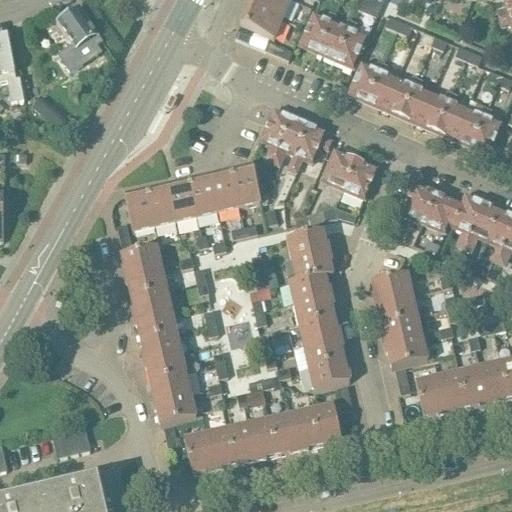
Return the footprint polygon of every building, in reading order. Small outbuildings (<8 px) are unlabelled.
[(252,0),(249,9),(283,24),(291,4),(281,0),(252,0)] [(358,14),(376,22),(385,1),(381,0),(363,0),(362,3),(358,14)] [(511,29),(511,33),(511,32),(511,0),(504,2),(508,19),(499,21),(501,31),(511,29)] [(240,30),(274,45),(283,24),(249,9),(240,30)] [(75,13),(56,26),(76,57),(62,66),(74,83),(106,63),(102,57),(107,53),(103,46),(81,14),(75,13)] [(299,50),(317,58),(331,28),(334,20),(330,18),(327,26),(313,20),(299,50)] [(385,32),(396,37),(400,28),(389,23),(385,32)] [(317,58),(335,65),(352,28),(347,26),(344,33),(331,28),(317,58)] [(335,65),(353,73),(366,43),(352,37),(356,29),(352,28),(335,65)] [(396,37),(408,41),(411,32),(400,28),(396,37)] [(420,47),(431,51),(435,42),(424,38),(420,47)] [(0,87),(8,86),(11,107),(24,104),(20,83),(16,84),(7,39),(0,40),(0,87)] [(431,51),(442,56),(446,47),(435,42),(431,51)] [(265,56),(277,61),(280,52),(269,47),(265,56)] [(277,61),(288,66),(292,57),(280,52),(277,61)] [(454,62),(466,66),(470,57),(458,53),(454,62)] [(466,66),(477,71),(481,62),(470,57),(466,66)] [(348,100),(366,108),(382,70),(378,68),(375,75),(361,70),(348,100)] [(366,108),(383,115),(396,85),(383,79),(386,71),(382,70),(366,108)] [(485,86),(497,90),(501,81),(489,77),(485,86)] [(497,90),(508,95),(511,86),(501,81),(497,90)] [(383,115),(401,123),(417,84),(413,83),(409,90),(396,85),(383,115)] [(401,123),(418,130),(431,100),(418,94),(421,86),(417,84),(401,123)] [(418,130),(435,137),(452,99),(447,98),(444,105),(431,100),(418,130)] [(435,137),(453,145),(466,115),(453,109),(456,101),(452,99),(435,137)] [(55,130),(64,119),(42,101),(34,112),(55,130)] [(453,145),(470,152),(486,114),(482,113),(479,120),(466,115),(453,145)] [(470,152),(488,160),(501,130),(487,124),(491,116),(486,114),(470,152)] [(264,165),(272,168),(291,123),(274,116),(261,146),(271,150),(264,165)] [(60,140),(70,146),(80,129),(70,123),(60,140)] [(285,156),(294,160),(295,160),(307,131),(291,123),(272,168),(279,171),(285,156)] [(288,175),(295,178),(302,163),(312,167),(319,151),(328,155),(332,145),(323,142),(324,138),(307,131),(295,160),(294,160),(288,175)] [(322,185),(343,195),(355,166),(334,156),(322,185)] [(343,195),(364,204),(377,175),(355,166),(343,195)] [(231,177),(239,213),(240,219),(248,217),(247,211),(261,208),(253,172),(231,177)] [(231,177),(210,182),(218,218),(239,213),(231,177)] [(189,187),(197,223),(198,229),(206,227),(205,221),(218,218),(210,182),(189,187)] [(168,191),(176,228),(197,223),(189,187),(168,191)] [(401,219),(423,228),(435,199),(414,190),(401,219)] [(146,196),(155,232),(176,228),(168,191),(146,196)] [(125,201),(133,237),(155,232),(146,196),(125,201)] [(423,228),(445,238),(457,208),(435,199),(423,228)] [(464,254),(483,209),(465,202),(452,231),(463,236),(457,251),(464,254)] [(487,246),(499,216),(483,209),(464,254),(471,257),(477,242),(487,246)] [(323,216),(325,226),(337,223),(335,214),(323,216)] [(497,268),(511,233),(511,221),(499,216),(487,246),(496,250),(490,265),(497,268)] [(295,223),(297,232),(309,230),(307,220),(295,223)] [(117,232),(120,244),(129,242),(127,230),(117,232)] [(243,232),(245,242),(257,239),(255,230),(243,232)] [(231,235),(233,245),(245,242),(243,232),(231,235)] [(392,242),(401,246),(405,236),(396,232),(392,242)] [(511,256),(511,233),(497,268),(504,271),(511,256)] [(292,267),(328,258),(323,236),(286,245),(292,267)] [(196,242),(199,254),(208,252),(205,240),(196,242)] [(120,244),(123,256),(132,253),(129,242),(120,244)] [(212,249),(214,259),(226,256),(224,246),(212,249)] [(424,255),(435,259),(439,250),(428,246),(424,255)] [(126,282),(162,274),(157,252),(121,260),(126,282)] [(325,281),(325,282),(333,280),(328,258),(292,267),(286,268),(288,279),(294,278),(296,287),(297,288),(325,281)] [(251,263),(254,275),(263,273),(260,261),(251,263)] [(179,265),(181,275),(193,272),(191,262),(179,265)] [(254,275),(257,287),(266,285),(263,273),(254,275)] [(131,303),(167,295),(162,274),(126,282),(131,303)] [(194,276),(196,288),(206,286),(203,274),(194,276)] [(376,309),(413,301),(408,279),(371,288),(376,309)] [(439,282),(442,294),(452,292),(449,280),(439,282)] [(288,312),(294,310),(330,302),(325,282),(325,281),(297,288),(296,287),(289,288),(291,299),(285,300),(288,312)] [(196,288),(199,300),(209,298),(206,286),(196,288)] [(136,324),(172,316),(167,295),(131,303),(136,324)] [(376,309),(381,331),(417,322),(413,301),(376,309)] [(444,303),(447,315),(456,313),(454,301),(444,303)] [(294,310),(298,331),(335,323),(330,302),(294,310)] [(252,307),(255,319),(264,317),(261,305),(252,307)] [(447,315),(450,327),(459,325),(456,313),(447,315)] [(140,345),(176,337),(172,316),(136,324),(140,345)] [(203,318),(206,330),(216,328),(213,316),(203,318)] [(255,319),(257,331),(267,329),(264,317),(255,319)] [(381,331),(386,352),(422,343),(417,322),(381,331)] [(298,331),(303,353),(339,344),(335,323),(298,331)] [(492,329),(494,338),(506,335),(504,326),(492,329)] [(206,330),(209,342),(218,340),(216,328),(206,330)] [(480,331),(482,341),(494,338),(492,329),(480,331)] [(439,335),(441,344),(453,341),(451,332),(439,335)] [(145,366),(181,358),(176,337),(140,345),(145,366)] [(468,344),(471,356),(480,354),(477,342),(468,344)] [(386,352),(391,374),(427,365),(422,343),(386,352)] [(303,353),(308,374),(344,365),(339,344),(303,353)] [(261,349),(264,361),(274,359),(271,347),(261,349)] [(145,366),(150,387),(186,379),(181,358),(145,366)] [(213,360),(216,372),(225,370),(223,358),(213,360)] [(264,361),(267,373),(276,371),(274,359),(264,361)] [(308,374),(313,396),(349,387),(344,365),(308,374)] [(511,365),(501,368),(509,404),(511,403),(511,365)] [(480,372),(488,409),(509,404),(501,368),(480,372)] [(216,372),(219,384),(228,382),(225,370),(216,372)] [(459,377),(467,413),(488,409),(480,372),(459,377)] [(277,376),(279,385),(291,382),(289,373),(277,376)] [(395,377),(398,389),(408,386),(405,374),(395,377)] [(438,382),(446,418),(467,413),(459,377),(438,382)] [(150,387),(155,408),(191,400),(186,379),(150,387)] [(416,387),(424,423),(446,418),(438,382),(416,387)] [(261,386),(263,395),(275,392),(273,383),(261,386)] [(249,388),(251,398),(263,395),(261,386),(249,388)] [(398,389),(401,401),(410,398),(408,386),(398,389)] [(208,391),(210,401),(222,398),(220,389),(208,391)] [(338,394),(340,406),(350,404),(347,392),(338,394)] [(237,401),(239,413),(249,411),(246,399),(237,401)] [(155,408),(160,430),(196,422),(191,400),(155,408)] [(340,406),(343,418),(353,416),(350,404),(340,406)] [(333,410),(311,415),(320,451),(342,446),(333,410)] [(311,415),(290,420),(299,456),(320,451),(311,415)] [(290,420),(269,425),(278,461),(299,456),(290,420)] [(269,425),(248,430),(256,466),(278,461),(269,425)] [(248,430),(227,434),(235,471),(256,466),(248,430)] [(164,434),(167,446),(176,443),(173,431),(164,434)] [(74,435),(80,458),(91,456),(85,433),(74,435)] [(227,434),(206,439),(214,475),(235,471),(227,434)] [(63,438),(69,461),(80,458),(74,435),(63,438)] [(52,440),(58,464),(69,461),(63,438),(52,440)] [(184,444),(192,480),(214,475),(206,439),(184,444)] [(167,446),(169,458),(179,455),(176,443),(167,446)] [(104,511),(101,498),(100,498),(98,489),(76,495),(76,494),(61,498),(19,508),(4,511),(0,511),(104,511)]
